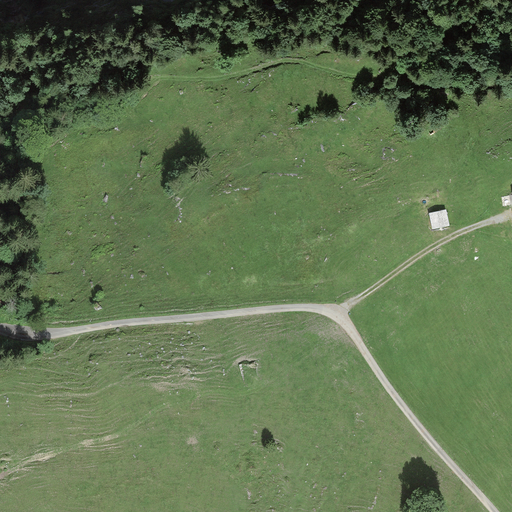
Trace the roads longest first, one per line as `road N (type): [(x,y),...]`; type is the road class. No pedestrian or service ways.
road 1 (unclassified): [(495,511),(334,309),(305,304),(0,331)]
road 2 (track): [(499,216),(334,309)]
